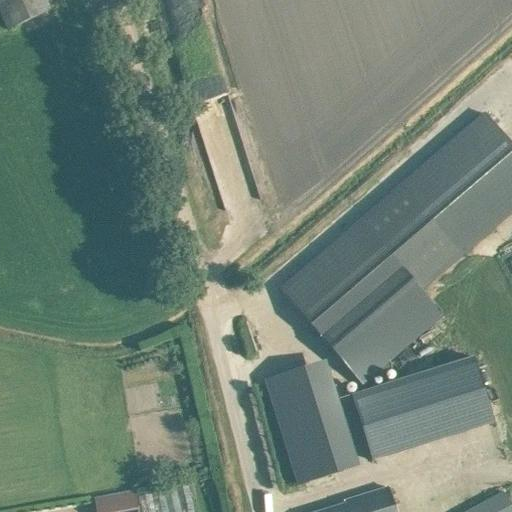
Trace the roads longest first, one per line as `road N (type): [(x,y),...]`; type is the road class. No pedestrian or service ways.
road 1 (track): [(206,309),(117,0)]
road 2 (unclassified): [(257,511),(206,309)]
